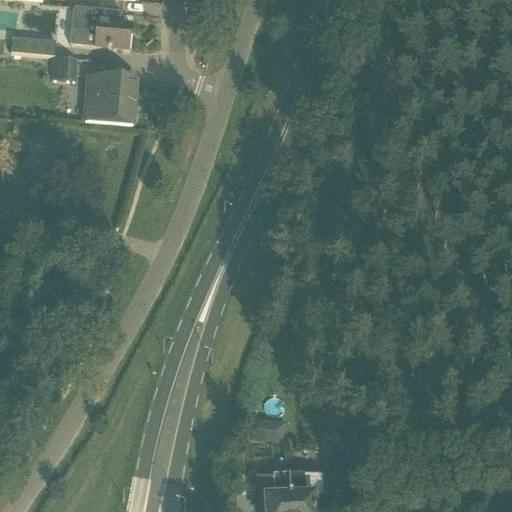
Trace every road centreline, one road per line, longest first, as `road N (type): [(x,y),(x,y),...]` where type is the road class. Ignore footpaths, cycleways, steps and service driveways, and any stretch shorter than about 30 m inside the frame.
road 1 (unclassified): [(15,511),(157,277),(223,97)]
road 2 (primary): [(229,251),(182,323),(135,511)]
road 3 (primary): [(229,251),(274,156),(330,0)]
road 4 (primary): [(167,511),(229,251)]
road 5 (unclassified): [(223,97),(184,80),(176,61),(176,0)]
